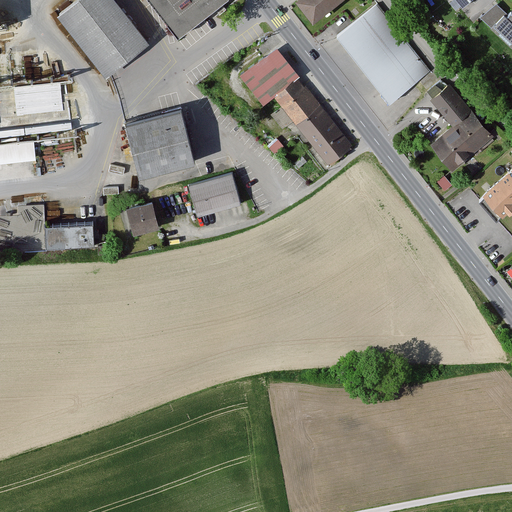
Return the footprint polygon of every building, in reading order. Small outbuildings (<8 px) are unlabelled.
[(105,79),(148,46),(112,0),(79,0),(57,17),(105,79)] [(148,0),(178,39),(228,0),(148,0)] [(345,0),(302,0),(319,21),(345,0)] [(335,35),(389,103),(429,71),(375,3),(335,35)] [(498,26),(511,38),(511,17),(511,19),(507,15),(498,26)] [(300,76),(279,49),(244,76),(264,103),(300,76)] [(353,145),(300,79),(277,97),(330,163),(353,145)] [(0,87),(0,130),(4,111),(9,118),(16,117),(25,112),(21,107),(17,110),(16,97),(24,97),(19,89),(31,88),(31,90),(44,89),(44,97),(46,97),(47,110),(38,115),(69,113),(67,80),(62,82),(0,87)] [(434,144),(458,171),(498,136),(452,84),(432,101),(454,126),(434,144)] [(281,124),(290,117),(281,105),(272,112),(281,124)] [(188,110),(132,125),(145,176),(201,161),(188,110)] [(0,139),(0,160),(37,156),(34,135),(0,139)] [(511,209),(511,165),(482,195),(504,217),(511,209)] [(243,204),(234,174),(191,187),(200,216),(243,204)] [(157,204),(130,211),(136,235),(163,228),(157,204)] [(94,224),(45,227),(46,249),(95,246),(94,224)]
